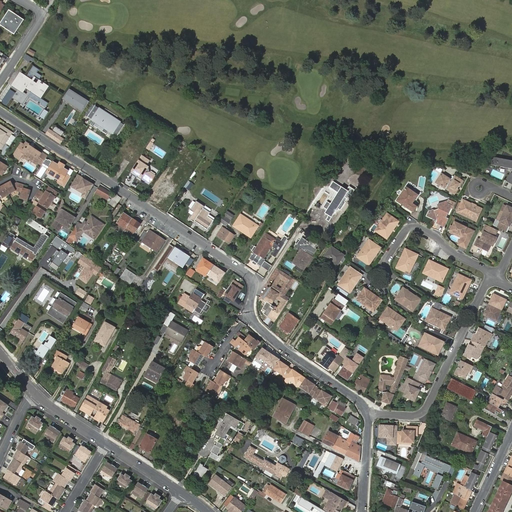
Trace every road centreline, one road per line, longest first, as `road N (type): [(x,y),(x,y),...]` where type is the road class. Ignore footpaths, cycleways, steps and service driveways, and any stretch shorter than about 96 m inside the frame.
road 1 (residential): [(0,110),(246,272),(254,285),(252,320),(367,413)]
road 2 (residential): [(380,277),(412,226),(494,274)]
road 3 (residential): [(462,332),(426,408),(367,413)]
